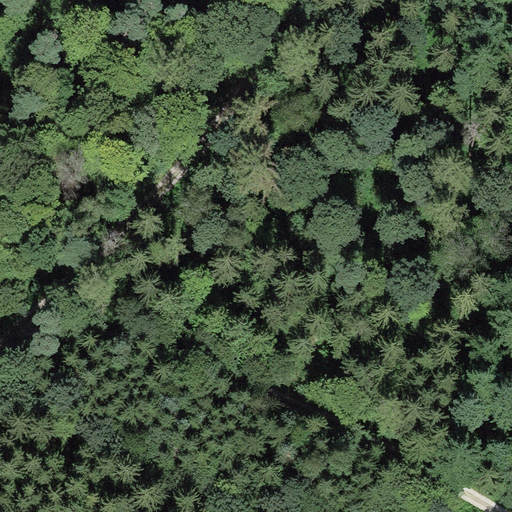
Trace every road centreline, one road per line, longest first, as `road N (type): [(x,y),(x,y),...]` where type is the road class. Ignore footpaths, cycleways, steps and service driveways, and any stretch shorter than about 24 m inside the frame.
road 1 (track): [(41,321),(96,323),(272,394),(493,511)]
road 2 (track): [(283,0),(258,60),(203,140),(72,296),(41,321)]
